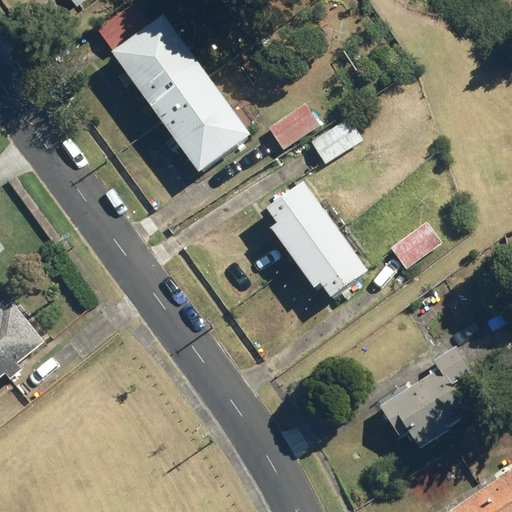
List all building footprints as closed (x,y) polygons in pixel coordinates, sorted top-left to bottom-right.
[(132,4),(96,30),(112,52),(148,27),(132,4)] [(170,21),(117,59),(203,178),(256,140),(170,21)] [(305,106),(268,130),(282,152),(319,127),(305,106)] [(348,120),(310,144),(324,166),(362,142),(348,120)] [(309,187),(272,213),(284,229),(277,234),(320,293),(326,288),(337,303),(374,277),(309,187)] [(428,223),(392,249),(408,271),(444,245),(428,223)] [(2,304),(0,305),(0,380),(45,344),(12,304),(6,309),(2,304)] [(511,307),(486,314),(496,354),(511,350),(511,307)] [(441,371),(382,408),(402,440),(410,435),(421,452),(474,419),(454,388),(476,374),(460,349),(437,364),(441,371)] [(74,379),(58,357),(16,388),(32,409),(74,379)] [(511,511),(511,472),(510,469),(448,510),(448,511),(511,511)]
